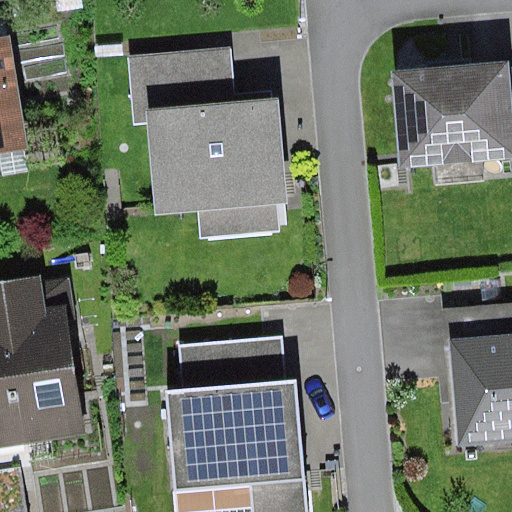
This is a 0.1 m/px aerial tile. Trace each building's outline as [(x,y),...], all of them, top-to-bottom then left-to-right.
[(0,154),(28,151),(11,34),(0,36),(0,154)] [(138,121),(149,120),(253,110),(248,52),(133,62),(138,121)] [(414,179),(511,171),(511,73),(406,82),(414,179)] [(253,110),(149,120),(158,225),(286,214),(277,108),(253,110)] [(0,445),(88,432),(69,307),(48,310),(44,282),(0,288),(0,445)] [(456,350),(464,442),(511,437),(511,306),(443,312),(446,351),(456,350)] [(176,348),(180,391),(291,382),(287,338),(176,348)] [(180,391),(189,494),(313,484),(322,483),(313,380),(291,382),(180,391)] [(315,511),(313,484),(189,494),(190,511),(315,511)]
